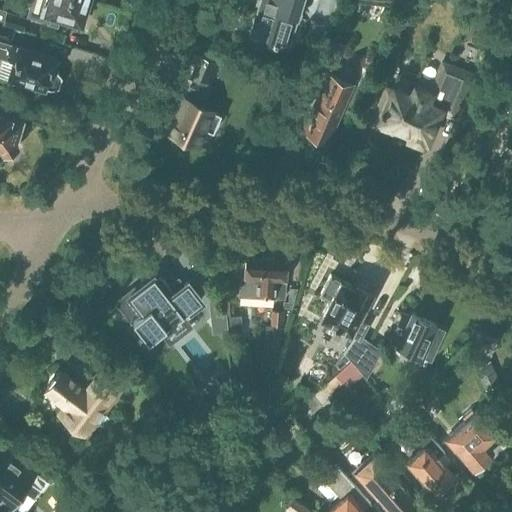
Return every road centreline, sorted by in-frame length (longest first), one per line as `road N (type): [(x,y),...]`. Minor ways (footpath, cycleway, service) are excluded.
road 1 (residential): [(68,216),(114,203),(245,198),(333,206),(413,224),(511,273)]
road 2 (residential): [(68,216),(163,0)]
road 3 (residential): [(0,315),(68,216)]
